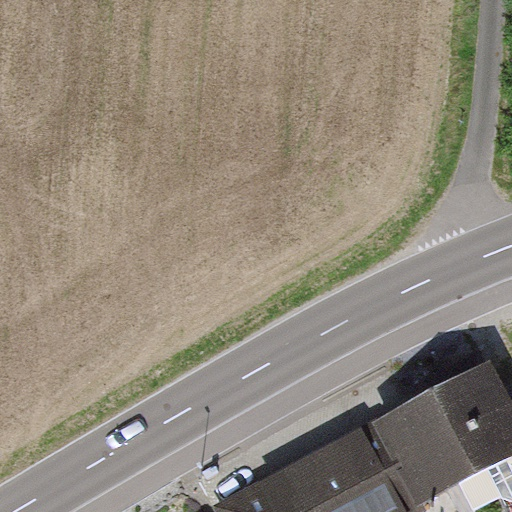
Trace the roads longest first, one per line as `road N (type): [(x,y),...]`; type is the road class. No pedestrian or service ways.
road 1 (tertiary): [(19,511),(364,315),(511,249)]
road 2 (track): [(478,261),(467,234),(493,0)]
